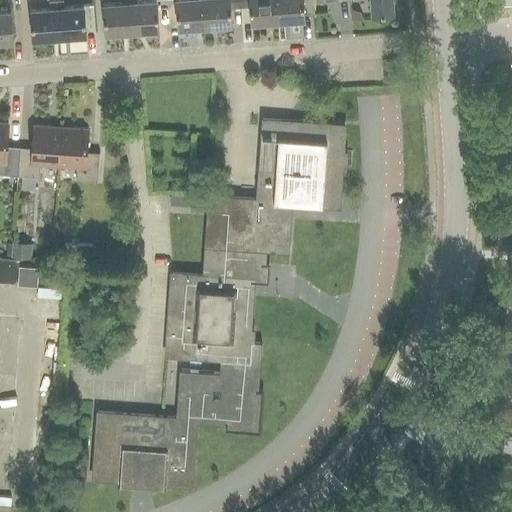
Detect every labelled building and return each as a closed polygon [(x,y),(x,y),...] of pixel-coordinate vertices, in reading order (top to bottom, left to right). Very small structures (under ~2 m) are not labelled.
[(60,37),(56,0),(49,0),(50,7),(31,8),(33,39),(60,37)] [(64,0),(56,0),(60,37),(86,35),(84,4),(65,6),(64,0)] [(132,32),(130,0),(122,0),(123,2),(104,3),(106,34),(132,32)] [(137,0),(130,0),(132,32),(159,30),(156,0),(145,0),(138,1),(137,0)] [(205,27),(203,0),(176,0),(179,29),(205,27)] [(203,0),(205,27),(232,25),(230,0),(203,0)] [(276,0),(250,0),(252,23),(278,21),(276,0)] [(305,19),(303,0),(276,0),(278,21),(305,19)] [(371,0),(372,14),(394,13),(393,0),(371,0)] [(0,41),(14,41),(11,10),(0,10),(0,41)] [(263,119),(258,199),(291,201),(290,207),(291,207),(291,203),(327,205),(327,197),(340,198),(344,133),(328,132),(329,123),(263,119)] [(0,175),(18,176),(20,147),(7,146),(9,122),(0,121),(0,175)] [(59,166),(61,126),(35,124),(33,148),(20,147),(18,176),(22,176),(21,188),(36,189),(36,177),(40,178),(41,165),(59,166)] [(87,152),(88,128),(61,126),(59,166),(78,167),(77,180),(99,181),(100,152),(87,152)] [(288,251),(291,207),(290,207),(291,201),(258,199),(210,195),(206,245),(266,249),(288,251)] [(509,226),(499,224),(498,230),(495,248),(505,250),(509,226)] [(33,245),(13,244),(12,258),(32,259),(33,245)] [(92,258),(92,244),(62,244),(61,258),(92,258)] [(254,280),(263,281),(266,249),(206,245),(204,275),(172,273),(166,354),(222,358),(221,372),(181,370),(178,417),(196,419),(196,421),(226,423),(225,428),(259,431),(262,392),(257,391),(259,356),(262,356),(263,343),(249,342),(254,280)] [(0,281),(6,282),(8,258),(0,257),(0,281)] [(18,283),(19,264),(20,259),(8,258),(6,282),(18,283)] [(37,285),(39,266),(19,264),(18,283),(37,285)] [(142,481),(147,415),(98,412),(93,477),(142,481)] [(191,485),(196,421),(196,419),(178,417),(147,415),(142,481),(191,485)]
